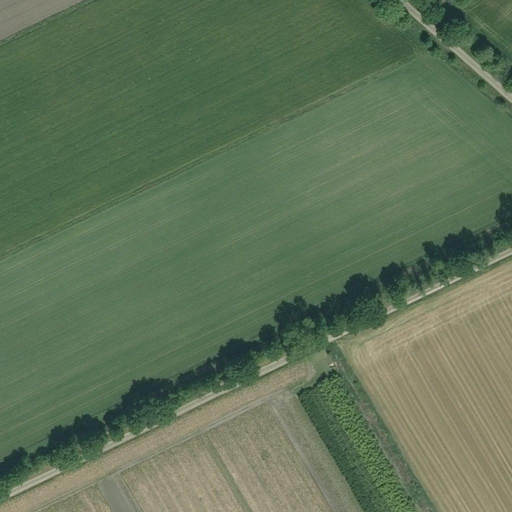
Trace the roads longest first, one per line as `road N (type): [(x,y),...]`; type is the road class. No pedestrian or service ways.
road 1 (residential): [(0,501),(511,250)]
road 2 (residential): [(397,0),(511,99)]
